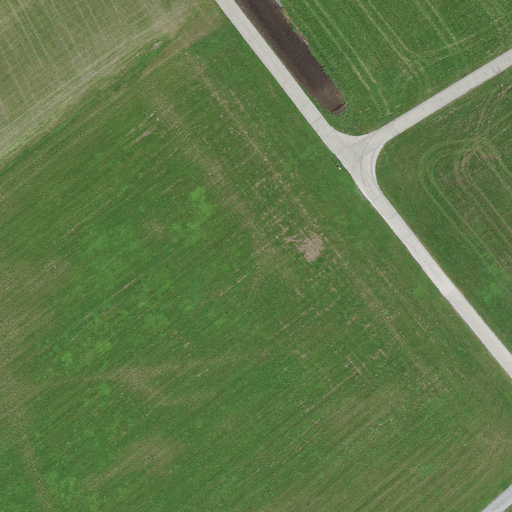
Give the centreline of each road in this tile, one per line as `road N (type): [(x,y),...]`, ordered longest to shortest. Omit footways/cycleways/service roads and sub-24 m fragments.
road 1 (track): [(225,0),(511,369)]
road 2 (track): [(511,60),(349,161)]
